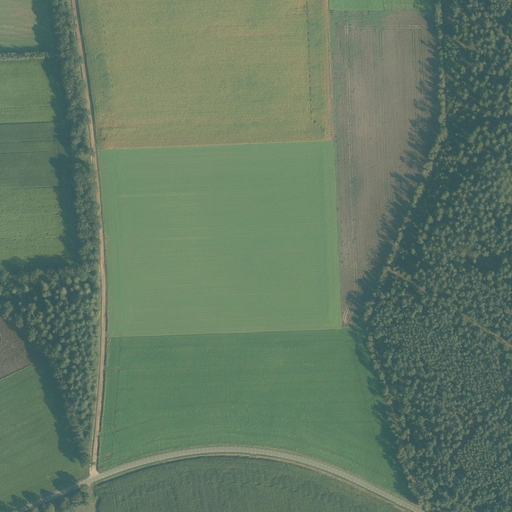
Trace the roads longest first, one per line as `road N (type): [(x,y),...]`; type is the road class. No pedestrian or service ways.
road 1 (track): [(95,479),(106,312),(74,0)]
road 2 (unclassified): [(419,511),(314,461),(214,448),(144,462),(13,511)]
